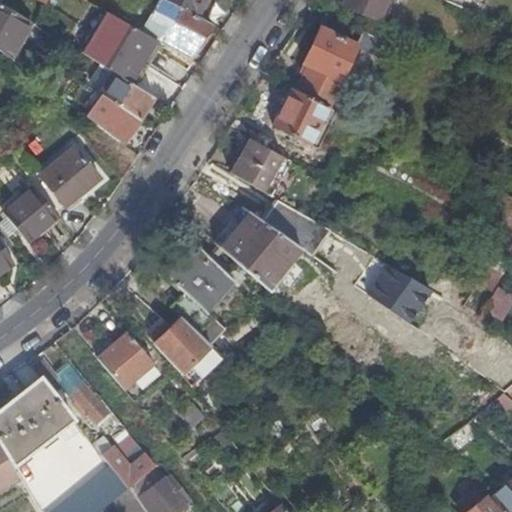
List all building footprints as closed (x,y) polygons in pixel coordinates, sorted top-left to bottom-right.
[(55,9),(60,0),(48,0),(46,4),(55,9)] [(158,2),(154,0),(142,0),(137,10),(150,18),(158,2)] [(195,15),(203,0),(166,0),(182,8),(195,15)] [(344,0),(342,6),(377,21),(386,0),(344,0)] [(0,52),(7,58),(29,21),(0,4),(0,52)] [(182,8),(161,43),(188,59),(212,24),(195,15),(182,8)] [(107,12),(82,53),(112,71),(129,81),(141,62),(137,59),(151,37),(107,12)] [(327,105),(329,106),(342,79),(338,77),(354,45),(355,42),(319,27),(303,61),(308,64),(295,89),(327,105)] [(361,29),(355,42),(354,45),(384,59),(391,44),(361,29)] [(138,119),(153,95),(129,81),(112,71),(99,93),(102,95),(138,119)] [(295,89),(291,87),(273,125),(308,143),(326,106),(327,105),(295,89)] [(102,95),(87,117),(123,143),(140,120),(138,119),(102,95)] [(326,106),(308,143),(317,147),(335,110),(326,106)] [(281,155),(249,137),(239,156),(272,174),(281,155)] [(65,205),(68,209),(81,198),(77,194),(98,177),(74,147),(39,174),(64,206),(65,205)] [(272,174),(239,156),(230,171),(263,190),(272,174)] [(322,179),(313,197),(324,203),(334,185),(322,179)] [(26,240),(56,215),(33,186),(3,210),(26,240)] [(269,194),(255,214),(298,244),(305,249),(321,224),(269,194)] [(255,214),(242,205),(226,226),(280,268),(298,244),(255,214)] [(226,226),(215,241),(266,286),(280,268),(226,226)] [(0,242),(0,270),(13,263),(0,242)] [(181,291),(167,305),(197,333),(211,317),(203,309),(231,279),(194,243),(165,275),(181,291)] [(489,289),(499,272),(486,264),(476,280),(489,289)] [(365,300),(408,324),(427,290),(384,266),(365,300)] [(511,296),(511,294),(496,283),(489,292),(476,313),(495,325),(511,296)] [(210,347),(177,316),(150,341),(176,371),(186,362),(199,377),(220,359),(210,347)] [(126,331),(95,357),(121,386),(152,361),(126,331)] [(42,357),(31,365),(44,381),(54,374),(42,357)] [(102,424),(116,414),(72,358),(60,367),(84,398),(80,401),(85,407),(88,405),(102,424)] [(199,377),(186,362),(176,371),(189,386),(199,377)] [(39,377),(11,398),(43,441),(73,419),(39,377)] [(11,398),(0,406),(0,444),(12,464),(43,441),(11,398)] [(189,403),(176,414),(188,428),(202,417),(189,403)] [(288,442),(282,434),(272,442),(279,449),(288,442)] [(0,444),(0,487),(19,476),(12,464),(0,444)] [(143,457),(120,475),(130,486),(143,475),(150,469),(152,467),(143,457)] [(109,466),(79,490),(94,511),(100,511),(105,508),(127,489),(109,466)] [(184,503),(189,499),(170,474),(165,478),(164,477),(151,486),(143,475),(130,486),(130,487),(146,511),(173,511),(185,504),(184,503)] [(511,511),(511,479),(491,498),(502,511),(511,511)] [(146,511),(130,487),(127,489),(105,508),(107,511),(146,511)] [(50,511),(94,511),(79,490),(50,511)] [(502,511),(491,498),(488,495),(468,511),(502,511)]
